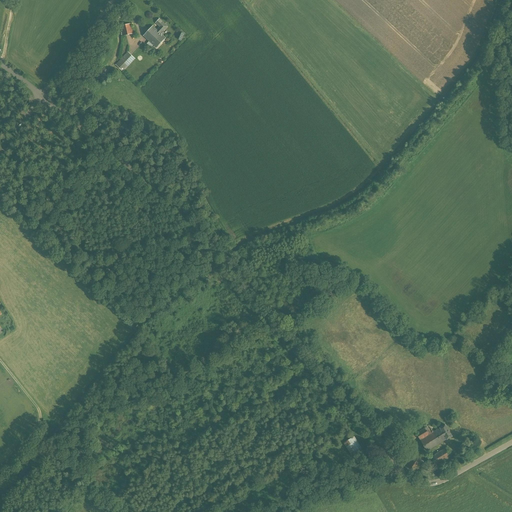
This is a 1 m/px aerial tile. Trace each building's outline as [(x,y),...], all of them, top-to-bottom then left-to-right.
[(144,36),(157,48),(165,38),(161,34),(168,26),(159,18),(155,23),(159,27),(156,30),(152,26),(144,36)] [(131,23),(120,26),(122,36),(133,34),(131,23)] [(116,65),(123,72),(135,59),(128,52),(116,65)] [(384,431),(392,437),(398,427),(391,421),(384,431)] [(416,433),(427,451),(452,436),(445,424),(433,432),(429,425),(416,433)] [(363,450),(354,436),(343,443),(352,457),(363,450)] [(432,458),(436,465),(449,457),(444,448),(432,456),(431,454),(427,457),(429,460),(432,458)] [(404,466),(416,473),(423,461),(411,454),(404,466)]
